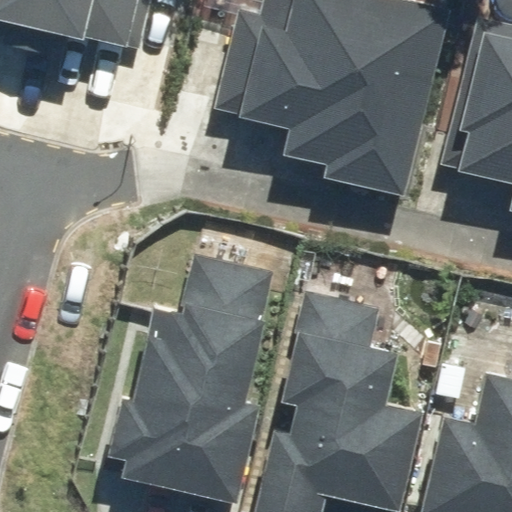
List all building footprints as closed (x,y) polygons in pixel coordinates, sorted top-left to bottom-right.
[(0,0),(0,29),(65,43),(70,17),(126,29),(131,0),(0,0)] [(326,167),(400,183),(442,0),(281,0),(279,14),(245,7),(223,105),(286,119),(281,143),(329,154),(326,167)] [(511,20),(495,16),(460,154),(511,166),(511,186),(511,191),(511,190),(511,20)] [(248,392),(275,265),(197,248),(186,300),(160,295),(140,389),(123,385),(110,445),(127,448),(123,467),(243,493),(264,395),(248,392)] [(382,299),(309,282),(255,511),(315,511),(318,501),(330,504),(334,486),(404,502),(426,404),(390,395),(403,341),(374,334),(382,299)] [(482,412),(449,403),(424,502),(465,511),(511,511),(511,363),(496,359),(482,412)]
